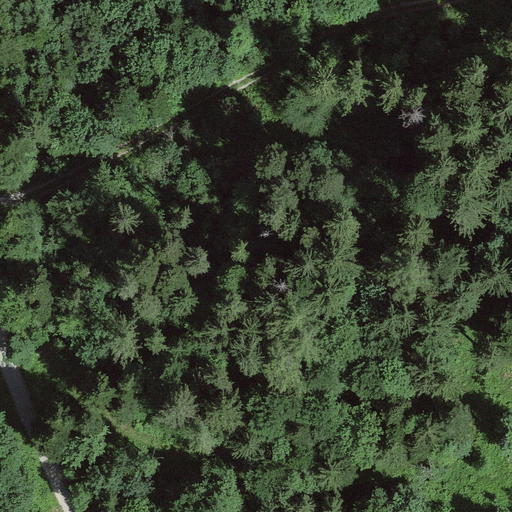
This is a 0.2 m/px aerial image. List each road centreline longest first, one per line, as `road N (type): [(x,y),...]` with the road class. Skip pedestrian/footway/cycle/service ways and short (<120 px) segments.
road 1 (track): [(0,202),(376,16),(448,0)]
road 2 (track): [(0,265),(68,458),(103,511)]
